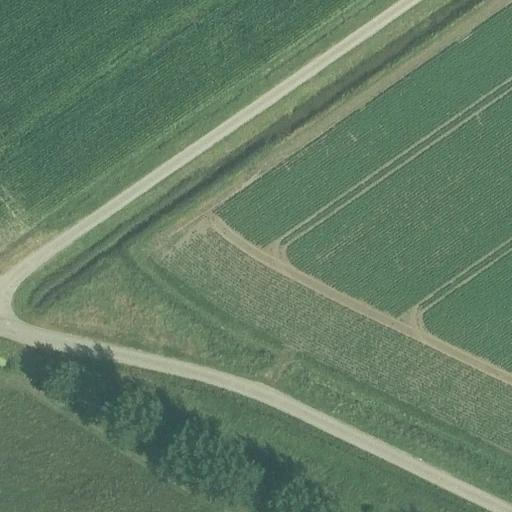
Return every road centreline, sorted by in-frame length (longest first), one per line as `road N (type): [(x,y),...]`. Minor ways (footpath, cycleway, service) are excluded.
road 1 (unclassified): [(506,511),(210,367),(121,344),(0,328)]
road 2 (unclassified): [(0,309),(72,244),(431,0)]
